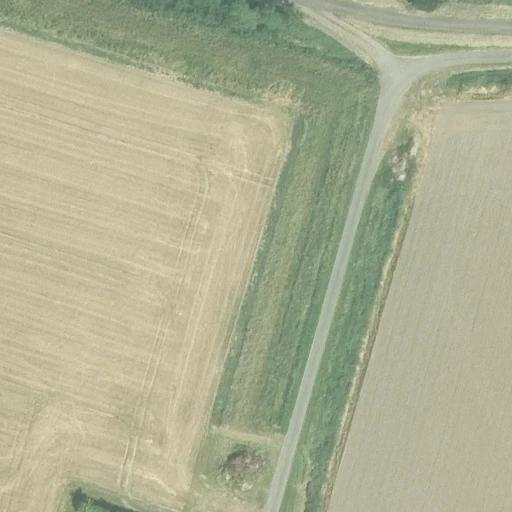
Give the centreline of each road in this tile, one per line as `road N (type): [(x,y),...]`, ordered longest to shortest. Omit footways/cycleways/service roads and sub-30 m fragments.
road 1 (unclassified): [(270,511),(396,69)]
road 2 (track): [(511,27),(289,0)]
